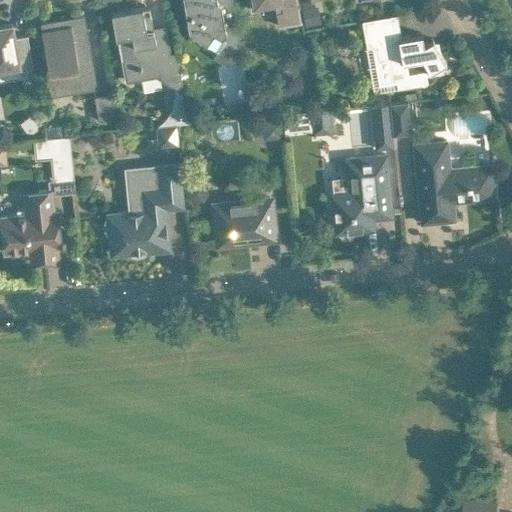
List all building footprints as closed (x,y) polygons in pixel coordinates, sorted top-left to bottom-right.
[(241,50),(232,0),(219,0),(183,0),(185,11),(192,15),(191,19),(191,23),(193,27),(195,30),(198,32),(202,33),(205,33),(209,32),(213,30),(225,38),(219,46),(229,53),(241,50)] [(279,25),(301,21),(297,0),(248,0),(250,9),(275,4),(279,25)] [(161,78),(175,87),(182,92),(182,93),(183,94),(184,94),(177,56),(171,57),(167,34),(154,36),(149,6),(117,11),(121,31),(116,32),(121,57),(126,56),(128,70),(138,68),(140,79),(141,79),(141,77),(160,74),(160,75),(161,75),(161,78)] [(397,13),(362,19),(367,47),(373,46),(380,82),(396,79),(397,87),(427,82),(425,74),(444,71),(442,63),(446,61),(440,51),(438,40),(424,43),(422,37),(409,39),(408,35),(401,36),(397,13)] [(44,49),(52,93),(96,86),(84,20),(71,23),(70,17),(55,20),(55,19),(53,19),(54,20),(50,21),(50,20),(48,20),(48,21),(42,22),(42,28),(41,28),(44,42),(46,42),(47,49),(44,49)] [(33,67),(27,34),(14,36),(12,22),(0,24),(0,66),(19,63),(20,70),(33,67)] [(194,93),(197,70),(189,69),(185,92),(194,93)] [(330,113),(345,110),(341,89),(326,91),(330,113)] [(117,128),(110,92),(94,95),(100,130),(117,128)] [(407,100),(389,101),(392,134),(393,134),(411,132),(407,100)] [(392,134),(389,101),(371,103),(375,143),(393,141),(393,134),(392,134)] [(326,122),(329,117),(329,107),(312,109),(313,119),(317,123),(326,122)] [(178,141),(176,123),(158,124),(159,138),(165,142),(178,141)] [(0,133),(0,146),(19,146),(19,133),(0,133)] [(73,176),(69,133),(34,137),(36,155),(51,154),(54,178),(73,176)] [(493,163),(449,167),(446,139),(413,143),(421,221),(454,218),(453,200),(496,196),(493,163)] [(0,185),(10,185),(9,149),(0,149),(0,185)] [(391,211),(386,153),(345,157),(347,176),(341,176),(334,185),(334,192),(331,192),(335,230),(365,227),(363,213),(391,211)] [(159,207),(184,204),(180,163),(127,168),(131,211),(108,213),(112,253),(150,249),(150,247),(162,246),(162,248),(168,247),(167,232),(161,228),(159,207)] [(18,213),(0,215),(4,252),(5,252),(5,251),(30,249),(31,249),(31,248),(42,247),(44,260),(59,258),(59,257),(57,246),(59,246),(61,246),(57,209),(54,209),(51,188),(24,191),(26,208),(17,209),(18,213)] [(275,236),(271,197),(214,203),(218,242),(241,240),(242,237),(252,236),(253,238),(275,236)] [(463,511),(497,511),(499,498),(465,494),(463,511)]
